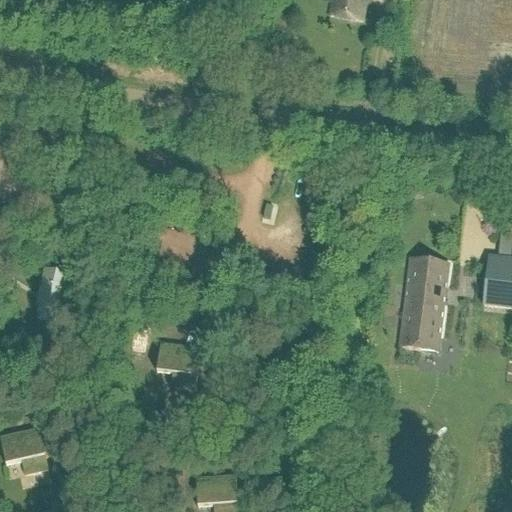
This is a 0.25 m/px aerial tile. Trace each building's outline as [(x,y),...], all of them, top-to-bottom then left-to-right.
[(364,24),(367,4),(362,3),(362,0),(334,0),(331,19),(364,24)] [(511,259),(511,256),(511,236),(501,236),(498,258),(490,257),(483,309),(511,312),(511,259)] [(401,350),(440,355),(451,265),(412,260),(401,350)] [(61,315),(70,277),(45,271),(36,309),(39,310),(37,317),(40,318),(39,325),(52,328),(53,321),(56,321),(58,314),(61,315)] [(196,393),(201,354),(161,348),(158,376),(173,378),(172,390),(196,393)] [(32,403),(18,406),(20,416),(34,413),(32,403)] [(25,478),(49,473),(40,434),(1,442),(7,470),(23,466),(25,478)] [(214,511),(238,511),(237,481),(197,483),(199,511),(215,510),(214,511)]
